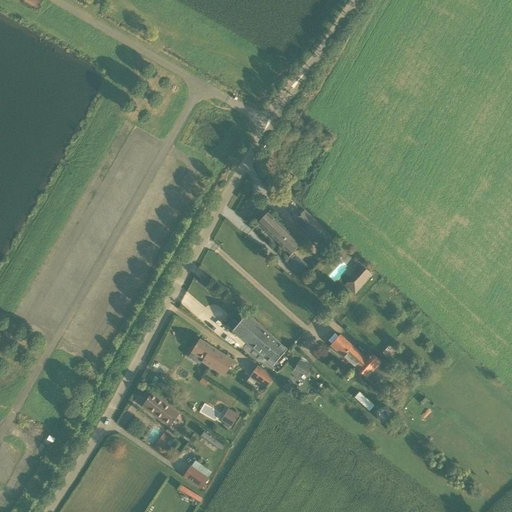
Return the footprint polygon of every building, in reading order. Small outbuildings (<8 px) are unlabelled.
[(323,247),(332,237),(325,231),(326,231),(305,211),(301,215),(298,212),(296,215),(299,217),(295,221),(316,241),(317,241),(323,247)] [(267,213),(258,223),(275,240),(291,255),(301,245),(267,213)] [(355,294),(372,275),(357,262),(353,266),(358,271),(345,285),(355,294)] [(304,274),(310,268),(306,265),(301,270),(304,274)] [(239,324),(233,331),(246,342),(274,366),(287,350),(246,315),(239,324)] [(233,331),(239,324),(234,320),(227,327),(233,331)] [(354,348),(352,347),(352,346),(340,335),(330,346),(343,357),(355,368),(374,385),(388,369),(370,352),(363,360),(352,350),(354,348)] [(192,352),(188,358),(200,365),(202,362),(225,376),(234,362),(200,340),(192,352)] [(307,376),(312,367),(300,360),(294,369),(307,376)] [(258,366),(250,377),(256,382),(266,389),(274,377),(258,366)] [(203,377),(199,382),(204,386),(208,381),(203,377)] [(250,377),(247,382),(253,387),(256,382),(250,377)] [(369,411),(375,405),(360,391),(354,397),(369,411)] [(142,406),(170,427),(180,414),(151,394),(142,406)] [(237,411),(236,413),(228,409),(221,421),(231,427),(240,413),(237,411)] [(205,431),(201,436),(222,451),(225,446),(205,431)] [(201,489),(208,479),(191,466),(184,476),(201,489)] [(183,485),(180,490),(200,501),(203,496),(183,485)]
